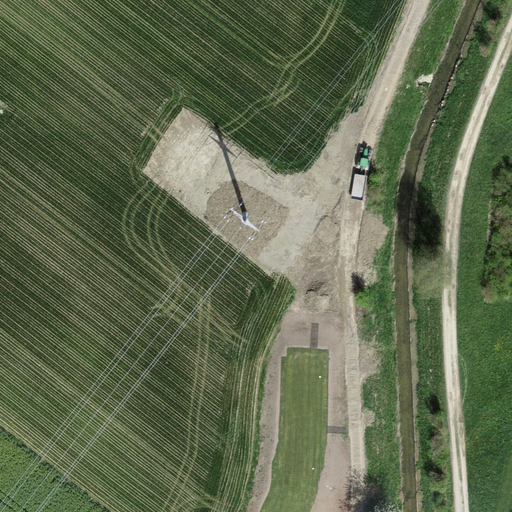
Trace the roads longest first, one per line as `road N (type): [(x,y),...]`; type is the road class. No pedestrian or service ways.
road 1 (track): [(413,0),(373,100),(349,203),(355,511)]
road 2 (track): [(511,44),(464,176),(458,266),(465,511)]
